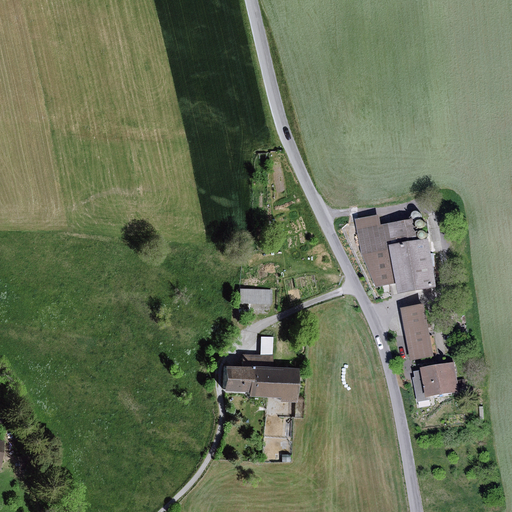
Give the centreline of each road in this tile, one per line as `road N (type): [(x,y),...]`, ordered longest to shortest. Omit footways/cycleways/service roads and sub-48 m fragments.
road 1 (residential): [(251,0),(279,122),(382,348),(417,511)]
road 2 (track): [(355,285),(256,328),(226,354),(215,371),(222,419),(214,447),(161,511)]
